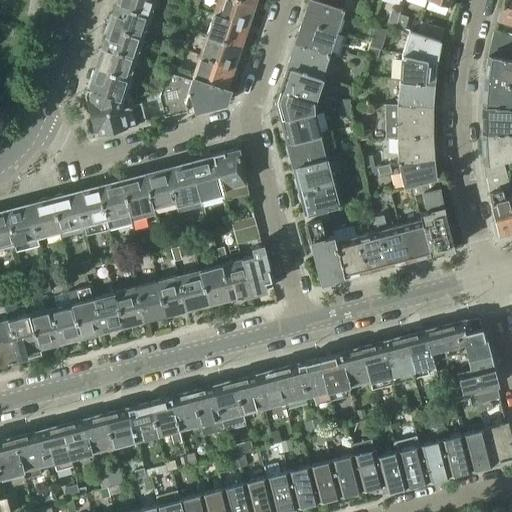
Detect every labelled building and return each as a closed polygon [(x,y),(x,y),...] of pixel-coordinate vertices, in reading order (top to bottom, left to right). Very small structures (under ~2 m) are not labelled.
[(116,3),(116,5),(149,15),(153,0),(114,0),(115,0),(116,3)] [(243,0),(217,0),(213,14),(246,24),(249,17),(252,18),(256,4),(243,0)] [(308,0),(303,16),(302,21),(336,33),(343,9),(315,0),(308,0)] [(356,0),(357,0),(353,12),(360,15),(364,0),(356,0)] [(496,20),(511,25),(511,0),(501,0),(498,12),(497,17),(496,20)] [(347,1),(344,10),(352,12),(355,3),(347,1)] [(183,18),(184,16),(187,6),(180,3),(176,15),(183,18)] [(110,14),(106,25),(142,37),(149,15),(116,5),(113,13),(110,14)] [(188,5),(187,6),(184,16),(193,20),(197,8),(188,5)] [(391,9),(390,12),(386,24),(393,26),(397,14),(398,11),(391,9)] [(213,14),(206,34),(242,46),(247,32),(244,31),(246,24),(213,14)] [(397,14),(393,26),(404,29),(408,18),(397,14)] [(364,25),(375,28),(377,21),(367,17),(364,25)] [(302,21),(294,44),(328,55),(336,33),(302,21)] [(420,21),(416,33),(439,40),(443,28),(420,21)] [(105,38),(102,47),(135,57),(142,37),(106,25),(103,34),(105,38)] [(386,32),(375,28),(369,46),(380,50),(386,32)] [(401,54),(435,62),(437,53),(439,52),(440,46),(438,44),(439,40),(416,33),(409,30),(401,54)] [(511,37),(493,31),(487,54),(506,58),(510,48),(511,43),(511,37)] [(206,34),(199,55),(232,66),(235,59),(238,60),(242,46),(206,34)] [(175,47),(182,49),(184,50),(187,42),(177,39),(175,47)] [(288,62),(287,66),(321,77),(328,55),(294,44),(288,62)] [(98,58),(95,67),(128,78),(135,57),(102,47),(99,49),(96,56),(98,58)] [(378,50),(369,48),(367,56),(377,58),(378,50)] [(345,61),(353,64),(362,67),(364,59),(347,53),(345,61)] [(401,54),(399,79),(432,83),(433,81),(435,79),(436,74),(434,71),(435,62),(401,54)] [(487,55),(483,80),(511,83),(511,59),(506,58),(487,54),(487,55)] [(199,55),(192,76),(229,87),(233,74),(230,73),(232,66),(199,55)] [(168,65),(170,60),(158,56),(156,64),(167,68),(168,65)] [(362,67),(353,64),(350,73),(359,76),(362,67)] [(236,90),(229,87),(192,76),(176,71),(177,69),(176,68),(168,65),(167,68),(163,82),(161,90),(160,96),(165,116),(233,99),(236,90)] [(283,77),(279,90),(314,101),(314,100),(321,77),(287,66),(285,71),(283,77)] [(84,94),(89,116),(127,105),(125,99),(132,80),(128,78),(95,67),(95,68),(92,70),(84,94)] [(148,86),(161,90),(163,82),(151,78),(148,86)] [(396,102),(396,104),(431,105),(432,96),(434,94),(434,89),(432,87),(432,83),(399,79),(399,82),(396,102)] [(481,105),(511,106),(511,83),(483,80),(483,85),(481,103),(481,105)] [(277,107),(280,118),(314,111),(314,101),(279,90),(274,104),(275,106),(277,107)] [(127,105),(89,116),(94,135),(145,121),(144,116),(140,102),(127,105)] [(431,122),(431,105),(396,104),(384,105),(384,139),(397,138),(431,136),(431,135),(431,132),(433,130),(433,124),(431,122)] [(481,124),(481,131),(511,131),(511,106),(481,105),(481,122),(481,124)] [(350,106),(339,106),(339,115),(350,116),(350,106)] [(286,140),(287,143),(319,134),(314,114),(314,111),(280,118),(283,130),(282,133),(283,138),(286,140)] [(352,132),(354,141),(372,138),(371,130),(352,132)] [(503,160),(511,157),(511,131),(481,131),(481,133),(483,163),(483,165),(503,160)] [(290,155),(292,166),(325,158),(323,150),(333,148),(328,132),(319,134),(287,143),(287,145),(286,148),(287,153),(290,155)] [(397,163),(432,158),(432,157),(432,148),(434,146),(433,140),(431,138),(431,136),(397,138),(397,163)] [(341,144),(343,152),(355,149),(354,143),(353,141),(341,144)] [(211,154),(212,157),(222,188),(240,184),(245,182),(236,148),(211,154)] [(374,166),(372,159),(372,155),(362,157),(364,168),(366,168),(374,166)] [(212,157),(190,162),(199,197),(222,191),(222,188),(212,157)] [(511,157),(503,160),(505,172),(511,170),(511,157)] [(297,186),(298,189),(331,180),(325,158),(292,166),(295,177),(294,179),(295,185),(297,186)] [(403,186),(411,184),(435,177),(434,175),(436,173),(436,168),(433,166),(432,158),(397,163),(403,186)] [(503,160),(483,165),(487,185),(490,198),(493,213),(499,236),(511,233),(511,231),(511,230),(511,196),(511,195),(505,172),(503,160)] [(190,162),(166,168),(174,201),(175,203),(199,197),(190,162)] [(386,165),(376,168),(378,176),(391,173),(389,165),(386,165)] [(145,174),(144,174),(152,206),(174,201),(166,168),(157,171),(154,169),(147,171),(145,174)] [(120,178),(130,212),(132,221),(155,215),(152,206),(144,174),(134,177),(131,175),(120,178)] [(419,213),(420,219),(430,254),(452,248),(446,225),(439,194),(438,188),(437,177),(435,177),(411,184),(414,195),(422,193),(427,211),(419,213)] [(107,184),(97,186),(108,228),(108,227),(106,218),(130,212),(120,178),(109,181),(107,184)] [(301,201),(304,212),(325,208),(337,205),(331,180),(298,189),(299,192),(298,194),(299,200),(301,201)] [(84,190),(74,192),(82,225),(85,234),(108,228),(97,186),(96,187),(93,185),(85,187),(84,190)] [(353,192),(355,199),(367,196),(365,189),(353,192)] [(62,193),(50,196),(59,231),(82,225),(74,192),(65,195),(62,193)] [(38,202),(29,204),(36,237),(59,231),(50,196),(39,199),(38,202)] [(6,210),(5,210),(13,243),(15,251),(38,244),(36,237),(29,204),(19,207),(15,205),(8,207),(6,210)] [(325,208),(304,212),(302,213),(304,218),(320,283),(344,277),(332,235),(325,237),(320,222),(329,220),(325,208)] [(0,246),(13,243),(5,210),(0,211),(0,246)] [(229,219),(230,223),(232,231),(233,231),(256,225),(255,225),(252,213),(229,219)] [(374,217),(378,230),(386,266),(407,260),(398,225),(386,228),(382,215),(374,217)] [(420,219),(398,225),(407,260),(430,254),(420,219)] [(209,237),(212,236),(220,234),(232,231),(230,223),(207,230),(209,237)] [(259,237),(256,225),(233,231),(237,243),(254,239),(259,237)] [(331,231),(332,235),(344,277),(364,271),(355,236),(353,226),(331,231)] [(182,232),(185,244),(193,241),(190,229),(182,232)] [(378,230),(355,236),(364,271),(386,266),(378,230)] [(220,234),(212,236),(215,249),(224,247),(220,234)] [(254,255),(241,259),(250,293),(272,287),(261,245),(252,248),(254,255)] [(169,248),(172,257),(172,259),(179,257),(176,246),(169,248)] [(121,247),(113,249),(116,261),(125,260),(121,247)] [(82,257),(85,270),(89,268),(91,268),(93,268),(90,255),(82,257)] [(93,267),(106,264),(104,256),(92,259),(93,267)] [(241,259),(219,264),(229,298),(250,293),(241,259)] [(56,263),(44,266),(47,279),(53,277),(60,276),(56,263)] [(219,264),(199,270),(208,303),(229,298),(219,264)] [(37,268),(41,281),(42,281),(42,280),(47,279),(44,266),(37,268)] [(9,273),(13,287),(24,284),(20,270),(9,273)] [(199,270),(177,275),(186,309),(208,303),(199,270)] [(177,275),(156,281),(165,315),(186,309),(177,275)] [(42,281),(44,292),(45,294),(56,290),(53,277),(47,279),(42,280),(42,281)] [(37,293),(44,292),(42,281),(41,281),(34,282),(37,293)] [(156,281),(135,286),(144,320),(165,315),(156,281)] [(68,291),(71,303),(80,337),(101,331),(92,297),(89,286),(68,291)] [(135,286),(113,292),(122,326),(144,320),(135,286)] [(11,289),(0,292),(5,311),(16,308),(11,289)] [(113,292),(92,297),(101,331),(122,326),(113,292)] [(71,303),(49,308),(58,342),(80,337),(71,303)] [(49,308),(29,314),(38,348),(58,342),(49,308)] [(29,314),(8,319),(17,358),(39,352),(38,348),(29,314)] [(478,316),(426,330),(434,361),(446,358),(447,362),(454,360),(452,354),(457,353),(456,348),(462,347),(461,343),(465,342),(463,334),(470,332),(469,330),(481,327),(478,316)] [(8,319),(0,321),(0,362),(17,358),(8,319)] [(490,365),(481,327),(469,330),(470,332),(463,334),(465,342),(461,343),(462,347),(456,348),(457,353),(452,354),(454,360),(467,357),(470,370),(490,365)] [(426,330),(403,335),(414,378),(428,374),(426,365),(434,363),(434,361),(426,330)] [(403,335),(383,341),(391,374),(397,373),(399,382),(414,378),(403,335)] [(383,341),(361,346),(369,380),(372,389),(393,383),(391,374),(383,341)] [(361,346),(339,352),(348,385),(369,380),(361,346)] [(339,352),(318,358),(330,401),(351,396),(348,385),(339,352)] [(318,358),(298,363),(307,396),(312,395),(315,405),(330,401),(318,358)] [(298,363),(276,368),(285,402),(307,396),(298,363)] [(496,386),(490,365),(470,370),(471,370),(457,374),(462,395),(467,394),(473,392),(476,404),(489,400),(499,398),(496,386)] [(276,368),(255,374),(263,407),(285,402),(276,368)] [(255,374),(233,380),(242,413),(263,407),(255,374)] [(432,386),(432,387),(453,381),(452,374),(437,378),(432,386)] [(233,380),(212,385),(224,430),(245,424),(242,413),(233,380)] [(212,385),(191,391),(200,424),(203,435),(224,430),(212,385)] [(191,391),(170,396),(178,429),(200,424),(191,391)] [(489,400),(476,404),(473,392),(467,394),(473,414),(491,409),(489,400)] [(428,397),(430,409),(438,407),(435,395),(428,397)] [(170,396),(149,401),(158,434),(170,431),(173,443),(182,441),(178,429),(170,396)] [(397,399),(398,403),(401,411),(409,408),(405,397),(397,399)] [(149,401),(128,407),(137,440),(158,434),(149,401)] [(401,411),(398,403),(387,406),(389,414),(401,411)] [(128,407),(105,413),(113,446),(137,440),(128,407)] [(105,413),(82,419),(91,452),(113,446),(105,413)] [(316,432),(322,431),(319,418),(313,420),(316,432)] [(82,419),(62,424),(70,457),(91,452),(82,419)] [(306,434),(316,432),(313,420),(304,423),(306,434)] [(511,449),(505,423),(483,428),(492,461),(506,458),(511,456),(511,449)] [(62,424),(38,430),(46,463),(52,462),(55,470),(72,466),(70,457),(62,424)] [(398,438),(406,436),(404,428),(396,430),(398,438)] [(483,428),(461,434),(470,467),(492,461),(483,428)] [(322,431),(325,440),(325,441),(332,439),(329,429),(322,431)] [(38,430),(14,436),(22,469),(23,475),(24,478),(41,474),(38,465),(46,463),(38,430)] [(278,431),(276,431),(271,432),(274,443),(281,441),(278,431)] [(461,434),(440,439),(449,473),(470,467),(461,434)] [(0,470),(1,475),(3,480),(23,475),(22,469),(14,436),(0,440),(0,470)] [(373,484),(374,487),(375,492),(385,489),(376,456),(371,439),(349,445),(351,454),(360,487),(373,484)] [(440,439),(419,445),(428,478),(449,473),(440,439)] [(243,451),(252,449),(250,441),(228,447),(230,455),(236,453),(243,451)] [(419,445),(397,451),(406,484),(428,478),(419,445)] [(217,458),(216,451),(215,447),(206,449),(209,461),(217,458)] [(243,451),(236,453),(239,467),(247,465),(243,451)] [(397,451),(376,456),(385,489),(406,484),(397,451)] [(188,466),(193,465),(196,464),(194,453),(185,455),(188,466)] [(239,468),(239,467),(236,453),(230,455),(229,455),(232,469),(239,468)] [(351,454),(330,459),(339,493),(360,487),(351,454)] [(178,458),(181,467),(187,465),(184,457),(178,458)] [(330,459),(309,465),(318,498),(339,493),(330,459)] [(94,464),(100,489),(107,488),(115,485),(123,483),(118,468),(104,471),(102,462),(94,464)] [(263,467),(266,476),(275,509),(297,504),(288,470),(279,473),(277,463),(263,467)] [(135,479),(142,477),(145,476),(146,476),(145,470),(143,464),(142,464),(132,467),(135,479)] [(145,470),(146,476),(152,475),(171,469),(170,464),(151,469),(145,470)] [(193,465),(188,466),(184,467),(188,483),(198,480),(193,465)] [(309,465),(288,470),(297,504),(318,498),(309,465)] [(0,511),(8,511),(11,511),(7,496),(5,496),(0,497),(0,475),(1,475),(0,470),(0,511)] [(158,474),(150,476),(153,487),(160,485),(158,474)] [(145,476),(142,477),(145,490),(153,489),(153,487),(150,476),(145,477),(145,476)] [(266,476),(244,482),(251,511),(264,511),(275,509),(266,476)] [(251,511),(244,482),(222,488),(228,511),(251,511)] [(64,488),(64,499),(72,497),(78,495),(76,484),(64,488)] [(115,485),(107,488),(109,495),(117,492),(115,485)] [(56,501),(53,491),(52,486),(42,488),(46,503),(56,501)] [(228,511),(222,488),(201,493),(206,511),(228,511)] [(206,511),(201,493),(179,499),(182,511),(206,511)] [(7,496),(11,511),(18,509),(14,494),(7,496)] [(64,499),(65,502),(67,511),(75,511),(72,497),(64,499)] [(182,511),(179,499),(157,504),(159,511),(182,511)]
